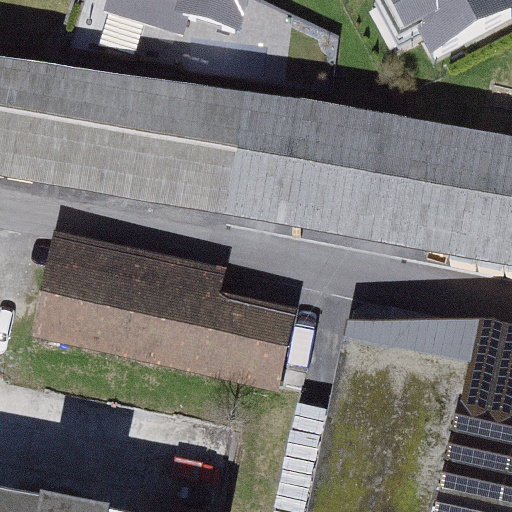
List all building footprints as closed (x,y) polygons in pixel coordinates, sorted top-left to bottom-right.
[(90,0),(85,19),(249,66),(268,0),(90,0)] [(511,0),(401,0),(440,76),(511,39),(511,0)] [(511,158),(0,79),(0,202),(511,282),(511,158)] [(231,277),(66,245),(43,359),(290,408),(306,330),(224,314),(231,277)] [(511,511),(511,367),(362,335),(323,511),(511,511)]
